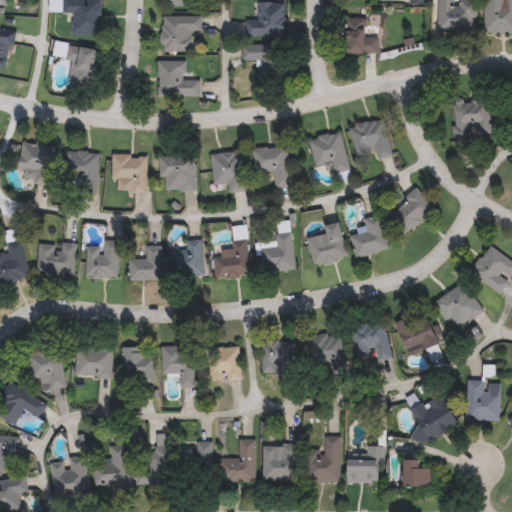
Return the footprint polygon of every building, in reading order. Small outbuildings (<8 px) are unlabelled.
[(64,14),(64,0),(103,0),(103,36),(73,36),(73,14),(64,14)] [(166,8),(166,0),(200,0),(200,8),(166,8)] [(462,33),(440,32),(440,0),(458,0),(458,1),(477,1),(477,38),(462,38),(462,33)] [(511,0),(511,35),(486,35),(486,0),(511,0)] [(285,5),(284,38),(247,37),(247,21),(259,21),(259,4),(285,5)] [(193,32),(193,52),(164,53),(163,18),(202,17),(202,32),(193,32)] [(346,54),(347,19),(367,19),(367,38),(380,38),(380,55),(346,54)] [(0,68),(0,29),(15,31),(10,70),(0,68)] [(99,51),(93,86),(74,83),(78,64),(67,62),(70,46),(99,51)] [(243,62),(243,46),(286,46),(286,82),(259,82),(259,62),(243,62)] [(188,62),(188,81),(202,81),(202,97),(160,97),(160,62),(188,62)] [(491,101),(492,138),(455,139),(454,102),(491,101)] [(358,123),(367,154),(397,145),(388,114),(358,123)] [(315,134),(324,170),(358,162),(350,126),(315,134)] [(259,142),(265,178),(297,173),(291,137),(259,142)] [(36,184),(37,174),(20,171),(24,144),(59,150),(54,186),(36,184)] [(73,145),(71,181),(104,182),(106,146),(73,145)] [(217,150),(221,184),(256,180),(251,146),(217,150)] [(118,148),(117,186),(150,188),(152,150),(118,148)] [(167,149),(166,185),(204,187),(205,151),(167,149)] [(400,211),(411,225),(438,203),(422,183),(409,194),(414,199),(400,211)] [(357,233),(363,255),(397,247),(387,210),(370,214),(373,228),(357,233)] [(317,237),(320,256),(352,252),(348,217),(330,219),(332,235),(317,237)] [(266,248),(270,272),(311,265),(304,225),(283,228),(286,245),(266,248)] [(0,251),(0,269),(2,277),(39,268),(29,231),(10,236),(13,248),(0,251)] [(93,241),(89,273),(121,277),(126,233),(110,231),(111,243),(93,241)] [(179,245),(181,275),(210,272),(206,232),(189,233),(190,244),(179,245)] [(219,254),(221,272),(257,269),(254,235),(237,237),(238,242),(226,243),(227,253),(219,254)] [(43,237),(39,268),(80,272),(83,241),(43,237)] [(131,255),(130,280),(172,281),(173,237),(154,237),(154,256),(131,255)] [(511,279),(510,282),(511,282),(500,296),(471,274),(493,247),(511,262),(511,279)] [(437,304),(464,284),(484,312),(457,332),(437,304)] [(408,352),(397,327),(427,315),(439,345),(426,351),(424,346),(408,352)] [(376,348),(359,351),(355,328),(385,322),(392,360),(379,363),(376,348)] [(344,337),(344,365),(313,365),(313,337),(344,337)] [(297,343),(297,379),(282,379),(282,375),(264,375),(264,343),(297,343)] [(163,375),(163,347),(184,347),(184,355),(196,355),(196,388),(182,388),(182,375),(163,375)] [(211,383),(210,349),(241,348),(243,382),(211,383)] [(51,391),(50,383),(36,386),(30,355),(60,349),(67,388),(51,391)] [(114,379),(78,379),(78,349),(114,349),(114,379)] [(123,349),(145,349),(145,359),(156,359),(156,383),(123,383),(123,349)] [(501,422),(468,422),(468,383),(501,383),(501,422)] [(0,416),(0,404),(11,385),(49,405),(41,419),(25,411),(17,426),(0,416)] [(459,427),(421,448),(414,435),(422,431),(412,412),(442,396),(459,427)] [(225,455),(226,479),(264,478),(263,432),(246,433),(247,454),(225,455)] [(313,444),(313,479),(345,479),(345,432),(333,432),(333,453),(326,453),(326,444),(313,444)] [(138,486),(138,468),(148,468),(148,456),(158,456),(157,435),(171,435),(173,485),(138,486)] [(5,472),(0,471),(0,436),(21,438),(20,454),(6,453),(5,472)] [(268,439),(267,477),(304,479),(305,436),(289,436),(289,454),(282,454),(282,439),(268,439)] [(183,481),(183,443),(214,443),(214,481),(183,481)] [(127,445),(131,488),(98,491),(96,468),(104,467),(103,462),(113,461),(111,446),(127,445)] [(349,484),(349,459),(367,459),(367,449),(383,449),(383,484),(349,484)] [(70,463),(81,460),(90,493),(63,500),(55,474),(72,470),(70,463)] [(405,489),(405,461),(422,461),(422,469),(434,469),(434,489),(405,489)] [(0,511),(0,481),(24,477),(28,493),(19,495),(21,507),(0,511)]
